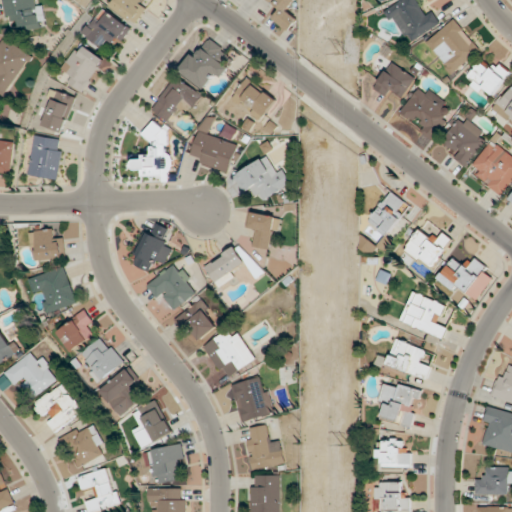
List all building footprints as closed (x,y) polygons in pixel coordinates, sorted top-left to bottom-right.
[(6,0),(10,23),(19,21),(21,31),(43,27),(38,0),(6,0)] [(149,7),(144,4),(146,0),(115,0),(111,5),(136,24),(149,7)] [(266,0),(280,10),(273,19),(290,31),(298,18),(289,11),(296,0),(266,0)] [(434,12),(426,17),(416,0),(403,0),(387,9),(408,45),(441,26),(434,12)] [(112,40),(118,45),(132,30),(109,8),(86,32),(104,49),(112,40)] [(427,45),(454,74),(482,48),(455,19),(427,45)] [(0,94),(4,97),(32,56),(3,36),(0,39),(0,94)] [(229,67),(222,62),(229,53),(208,37),(181,71),(208,93),(229,67)] [(107,61),(84,43),(64,70),(71,75),(67,80),(83,92),(107,61)] [(470,72),(481,96),(511,82),(501,58),(470,72)] [(402,103),(417,80),(391,63),(376,86),(402,103)] [(169,122),(180,108),(189,115),(203,96),(177,77),(152,109),(169,122)] [(233,100),(263,120),(278,99),(247,78),(233,100)] [(493,109),(511,122),(511,83),(511,84),(493,109)] [(434,140),(455,110),(420,86),(399,116),(434,140)] [(490,134),(459,115),(439,148),(469,167),(490,134)] [(147,139),(154,141),(150,160),(135,156),(132,170),(142,172),(141,177),(168,183),(175,154),(166,152),(171,129),(150,124),(147,139)] [(239,146),(201,131),(190,158),(227,173),(239,146)] [(65,141),(37,136),(30,176),(58,180),(65,141)] [(15,142),(0,139),(0,172),(10,174),(15,142)] [(469,172),(503,197),(511,183),(511,154),(492,140),(469,172)] [(292,185),(283,168),(275,172),(268,158),(235,175),(247,199),(261,192),(264,199),(292,185)] [(410,205),(391,192),(370,222),(389,235),(410,205)] [(278,248),(278,215),(249,215),(249,230),(254,230),(254,248),(278,248)] [(61,238),(58,239),(53,227),(30,236),(41,265),(68,254),(61,238)] [(405,250),(432,269),(453,240),(444,233),(438,242),(420,229),(405,250)] [(132,264),(150,271),(154,261),(165,266),(175,244),(145,232),(132,264)] [(206,267),(219,286),(250,265),(237,246),(206,267)] [(495,279),(486,272),(490,268),(476,259),(471,266),(455,255),(439,278),(478,304),(495,279)] [(158,299),(164,295),(174,310),(198,294),(178,264),(148,284),(158,299)] [(31,278),(37,297),(44,295),(50,313),(78,304),(67,267),(31,278)] [(448,303),(413,291),(401,323),(444,338),(448,328),(440,325),(448,303)] [(195,328),(203,338),(220,323),(200,300),(177,320),(189,334),(195,328)] [(60,325),(68,351),(95,342),(92,330),(95,329),(90,315),(60,325)] [(0,364),(18,352),(0,326),(0,364)] [(257,360),(239,333),(231,338),(227,332),(202,348),(219,373),(225,369),(230,377),(257,360)] [(102,383),(125,362),(103,337),(79,359),(102,383)] [(387,365),(427,380),(433,363),(423,359),(427,350),(397,339),(387,365)] [(5,373),(16,387),(24,381),(37,397),(58,380),(35,350),(5,373)] [(511,403),(511,366),(509,366),(507,374),(499,372),(492,399),(511,403)] [(140,383),(129,369),(101,391),(122,417),(143,400),(133,388),(140,383)] [(241,423),(276,415),(266,376),(232,385),(241,423)] [(423,390),(386,381),(380,403),(386,405),(383,420),(413,428),(423,390)] [(84,411),(62,384),(35,406),(49,423),(48,423),(56,433),(84,411)] [(153,443),(174,433),(157,400),(137,411),(153,443)] [(511,412),(487,406),(482,425),(490,427),(485,446),(511,453),(511,412)] [(75,469),(108,454),(94,423),(61,438),(75,469)] [(252,471),(285,468),(282,441),(271,442),(269,426),(247,429),(252,471)] [(402,448),(402,441),(378,441),(378,468),(411,468),(411,448),(402,448)] [(147,468),(157,468),(158,484),(185,482),(184,447),(146,449),(147,468)] [(511,494),(511,467),(487,468),(487,477),(476,477),(476,495),(511,494)] [(87,501),(90,511),(94,511),(121,505),(111,468),(79,477),(83,492),(93,489),(96,499),(87,501)] [(0,511),(16,505),(1,469),(0,469),(0,511)] [(252,475),(252,511),(280,511),(281,475),(252,475)] [(376,482),(377,511),(411,510),(411,491),(401,491),(401,482),(376,482)] [(157,511),(186,511),(186,489),(150,489),(150,509),(158,509),(157,511)]
